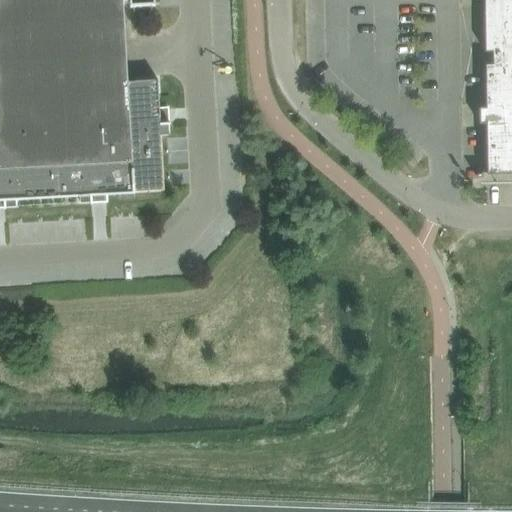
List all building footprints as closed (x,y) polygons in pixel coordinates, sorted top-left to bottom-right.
[(0,0),(0,64),(39,63),(99,60),(127,58),(126,40),(123,1),(130,0),(130,8),(153,7),(153,0),(0,0)] [(511,0),(484,0),(485,52),(492,51),(492,64),(485,64),(486,107),(479,107),(479,124),(486,124),(487,174),(511,173),(511,0)] [(127,58),(99,60),(102,128),(106,193),(137,191),(164,190),(161,135),(169,134),(168,124),(170,124),(170,122),(168,123),(167,109),(159,109),(158,79),(128,81),(128,77),(127,58)] [(99,60),(39,63),(43,131),(47,196),(80,195),(80,196),(80,202),(90,202),(90,204),(92,204),(92,202),(106,201),(106,195),(106,193),(102,128),(99,60)] [(39,63),(0,64),(0,206),(4,207),(4,208),(6,208),(6,207),(16,206),(15,200),(15,198),(47,196),(43,131),(39,63)]
